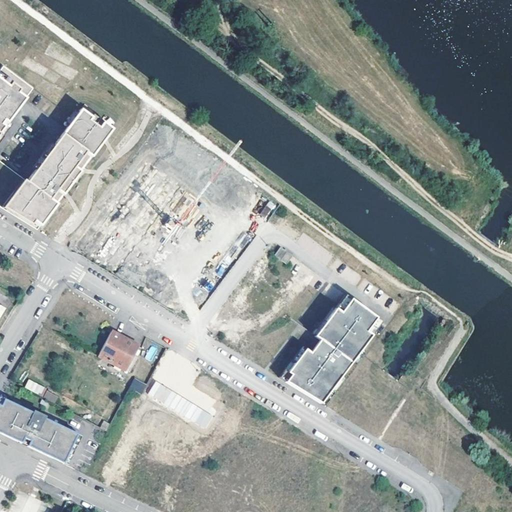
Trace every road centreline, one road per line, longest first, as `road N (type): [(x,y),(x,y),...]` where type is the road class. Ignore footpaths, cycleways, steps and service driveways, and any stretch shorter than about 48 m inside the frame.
road 1 (residential): [(60,263),(421,485),(434,511)]
road 2 (unknown): [(192,344),(247,257),(268,240),(295,244),(386,307)]
road 3 (residential): [(125,511),(14,460)]
